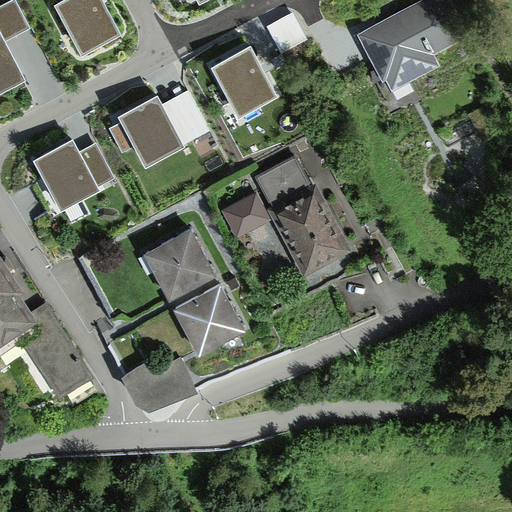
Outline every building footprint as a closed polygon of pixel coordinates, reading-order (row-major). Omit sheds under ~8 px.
[(12,0),(0,6),(0,30),(6,41),(31,28),(15,0),(12,0)] [(83,54),(122,34),(105,1),(104,0),(64,0),(55,6),(83,54)] [(450,0),(422,0),(358,35),(377,70),(380,77),(382,80),(382,81),(386,79),(391,91),(440,66),(434,54),(469,36),(450,0)] [(308,40),(293,13),(267,27),(282,54),(308,40)] [(6,41),(0,30),(0,94),(27,81),(9,47),(6,41)] [(259,64),(251,48),(212,68),(239,119),(277,99),(259,64)] [(380,77),(377,70),(371,72),(374,84),(382,80),(380,77)] [(189,90),(162,104),(184,145),(210,131),(189,90)] [(162,104),(158,96),(119,116),(122,122),(135,147),(146,168),(185,148),(184,145),(162,104)] [(483,106),(469,113),(484,142),(497,135),(483,106)] [(135,147),(122,122),(110,129),(123,153),(135,147)] [(80,152),(73,139),(34,161),(61,212),(100,191),(99,187),(80,152)] [(96,144),(80,152),(99,187),(114,178),(96,144)] [(257,179),(272,207),(310,187),(295,159),(257,179)] [(272,207),(268,209),(303,277),(352,252),(316,184),(310,187),(272,207)] [(257,192),(222,210),(237,238),(272,220),(257,192)] [(144,255),(169,303),(193,290),(217,278),(191,230),(144,255)] [(0,256),(0,348),(18,336),(60,399),(94,378),(47,302),(32,312),(21,296),(25,294),(10,271),(2,259),(0,256)] [(7,256),(2,259),(10,271),(15,268),(7,256)] [(173,310),(199,357),(246,332),(221,285),(199,296),(173,310)] [(198,393),(181,357),(149,370),(146,363),(137,368),(128,373),(122,378),(136,406),(149,413),(198,393)]
